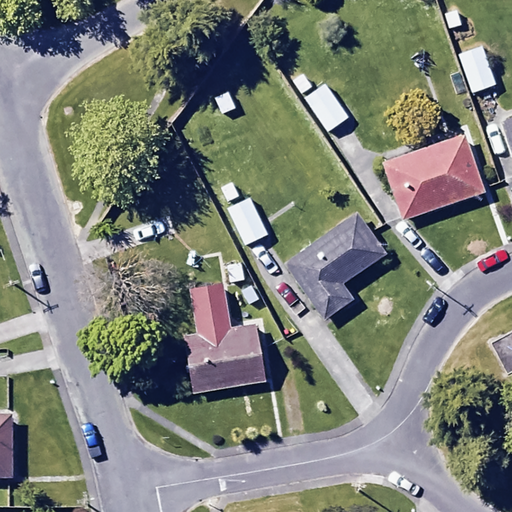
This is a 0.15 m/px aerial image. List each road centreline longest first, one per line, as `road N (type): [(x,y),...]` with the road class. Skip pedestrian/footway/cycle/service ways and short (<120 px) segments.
road 1 (residential): [(0,100),(125,495)]
road 2 (residential): [(125,495),(381,439)]
road 3 (residential): [(381,439),(448,317),(511,277)]
road 4 (residential): [(0,85),(155,0)]
